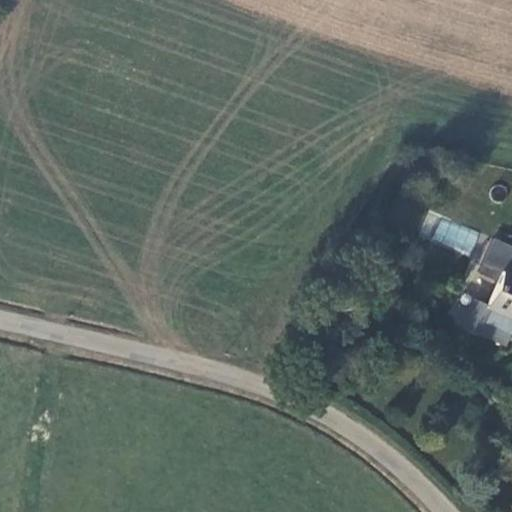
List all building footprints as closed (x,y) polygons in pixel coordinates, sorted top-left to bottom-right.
[(401,201),(420,209),(425,197),(406,189),(401,201)] [(419,234),(469,256),(478,235),(429,212),(419,234)] [(511,244),(501,239),(493,258),(511,266),(511,244)] [(484,302),(482,301),(470,327),(511,346),(511,344),(511,266),(493,258),(486,273),(494,277),(484,302)] [(409,357),(420,347),(414,340),(402,348),(409,357)]
